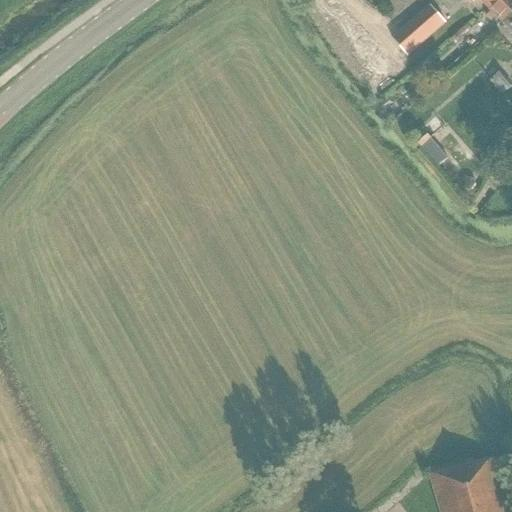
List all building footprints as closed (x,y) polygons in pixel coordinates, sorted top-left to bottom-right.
[(493,0),(468,0),(471,3),(474,0),(478,0),(487,8),(493,0)] [(511,17),(511,0),(493,0),(487,8),(503,25),(504,26),(511,17)] [(430,7),(391,40),(406,57),(445,23),(430,7)] [(459,42),(474,30),(469,23),(454,36),(459,42)] [(498,74),(489,82),(492,85),(500,95),(509,87),(498,74)] [(420,149),(431,140),(424,133),(414,142),(420,149)] [(431,140),(420,149),(437,168),(447,159),(431,140)] [(462,177),(458,186),(471,191),(474,182),(462,177)] [(472,460),(428,472),(433,488),(439,511),(506,511),(492,460),(473,465),(472,460)]
